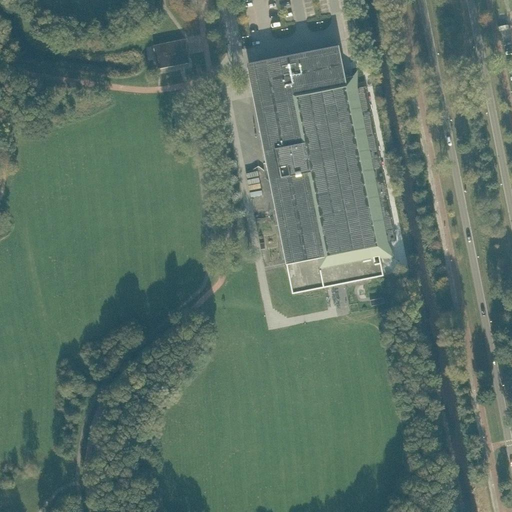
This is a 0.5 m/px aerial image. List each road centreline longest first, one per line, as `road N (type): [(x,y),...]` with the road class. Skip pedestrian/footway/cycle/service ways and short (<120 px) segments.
road 1 (secondary): [(422,0),(511,451)]
road 2 (secondary): [(511,208),(470,0)]
